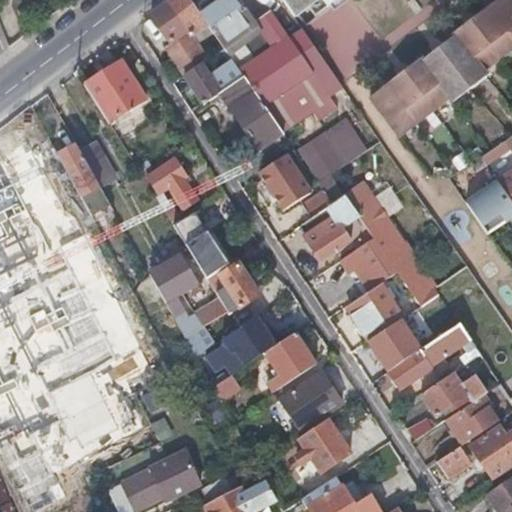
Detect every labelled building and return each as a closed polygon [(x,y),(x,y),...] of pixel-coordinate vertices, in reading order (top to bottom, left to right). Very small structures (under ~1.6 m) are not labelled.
[(189,0),(168,0),(150,14),(169,42),(165,45),(184,75),(201,64),(207,60),(189,34),(201,27),(219,52),(224,49),(196,9),(189,0)] [(311,111),(317,121),(336,108),(286,35),(268,47),(250,21),(235,0),(208,0),(196,9),(224,49),(238,69),(244,78),(261,102),(282,132),(311,111)] [(281,0),(299,25),(314,13),(322,24),(336,13),(341,20),(366,1),(365,0),(281,0)] [(484,75),(511,55),(511,4),(509,0),(505,0),(456,35),(457,37),(423,60),(422,59),(368,96),(396,137),(449,100),(452,105),(487,81),(484,75)] [(268,9),(250,21),(268,47),(286,35),(268,9)] [(286,35),(336,108),(350,99),(299,26),(286,35)] [(121,61),(85,84),(109,122),(145,99),(121,61)] [(201,64),(184,75),(203,105),(222,92),(244,78),(238,69),(215,85),(201,64)] [(229,107),(237,118),(261,102),(244,78),(222,92),(231,105),(229,107)] [(258,149),(282,133),(282,132),(261,102),(237,118),(258,149)] [(323,191),(332,204),(344,196),(348,194),(332,173),(347,162),(324,130),(294,150),(323,191)] [(511,136),(511,135),(505,139),(510,147),(511,149),(511,170),(496,181),(497,182),(511,204),(511,136)] [(484,164),(510,147),(505,139),(479,157),(484,164)] [(96,142),(81,151),(100,185),(115,176),(96,142)] [(56,154),(92,219),(103,213),(100,207),(108,203),(75,144),(56,154)] [(259,173),(268,187),(273,196),(282,209),(311,191),(287,155),(259,173)] [(174,158),(147,175),(159,194),(168,188),(182,209),(197,199),(183,178),(186,176),(174,158)] [(0,277),(17,270),(0,230),(0,222),(28,211),(9,166),(0,169),(0,277)] [(487,233),(511,216),(511,204),(497,182),(466,202),(487,233)] [(273,196),(268,187),(263,191),(268,199),(273,196)] [(302,205),(310,219),(332,204),(323,191),(302,205)] [(402,256),(409,251),(405,245),(404,246),(395,234),(388,224),(382,213),(368,193),(350,205),(358,216),(359,218),(366,229),(372,237),(390,264),(402,256)] [(310,219),(300,225),(305,232),(305,234),(311,244),(309,245),(319,260),(349,240),(334,215),(341,211),(349,223),(357,217),(344,196),(332,204),(310,219)] [(162,207),(173,225),(178,221),(175,217),(177,216),(169,203),(162,207)] [(207,277),(228,264),(220,252),(214,256),(192,222),(196,220),(197,221),(205,216),(199,208),(192,212),(178,221),(173,225),(207,277)] [(349,240),(366,229),(359,218),(358,216),(357,217),(349,223),(341,211),(334,215),(349,240)] [(358,268),(372,288),(396,272),(390,264),(372,237),(341,258),(350,272),(358,268)] [(165,262),(149,271),(186,335),(228,310),(219,297),(194,312),(194,314),(188,317),(176,296),(187,289),(190,294),(200,287),(181,254),(180,254),(177,248),(161,257),(165,262)] [(196,356),(214,344),(212,340),(237,325),(230,313),(259,294),(256,290),(264,286),(256,274),(249,278),(239,263),(231,268),(228,264),(207,277),(219,297),(228,310),(186,335),(185,336),(196,356)] [(420,307),(439,295),(425,274),(406,287),(420,307)] [(347,311),(367,342),(378,335),(402,319),(403,319),(383,287),(347,311)] [(20,292),(9,297),(28,340),(40,335),(20,292)] [(61,356),(82,346),(58,297),(37,307),(61,356)] [(367,342),(386,372),(421,349),(402,319),(378,335),(367,342)] [(226,367),(231,374),(232,374),(265,352),(276,345),(259,320),(242,331),(225,342),(205,355),(216,373),(226,367)] [(462,355),(467,363),(471,360),(480,354),(460,325),(448,331),(436,339),(421,349),(386,372),(398,390),(431,369),(430,366),(466,343),(470,350),(462,355)] [(240,327),(222,338),(225,342),(242,331),(240,327)] [(312,357),(296,332),(276,345),(265,352),(275,368),(268,372),(272,378),(267,381),(273,390),(316,363),(312,357)] [(480,354),(471,360),(483,376),(491,370),(480,354)] [(101,419),(145,397),(127,361),(83,383),(101,419)] [(272,378),(268,372),(263,375),(267,381),(272,378)] [(342,402),(322,372),(288,394),(281,398),(302,429),(342,402)] [(453,372),(420,394),(434,416),(442,411),(444,415),(456,407),(458,410),(480,396),(487,391),(476,375),(461,385),(453,372)] [(210,378),(214,385),(227,377),(224,373),(214,379),(212,376),(210,378)] [(227,377),(214,385),(220,397),(239,385),(232,374),(231,374),(227,377)] [(500,383),(489,390),(501,408),(511,401),(511,400),(511,399),(500,383)] [(0,439),(24,426),(2,384),(0,384),(0,439)] [(480,396),(458,410),(445,419),(462,444),(496,421),(480,396)] [(511,401),(501,408),(499,410),(503,416),(511,410),(511,401)] [(223,405),(211,412),(219,428),(232,421),(223,405)] [(408,429),(414,440),(436,425),(430,417),(427,417),(408,429)] [(350,452),(327,418),(298,437),(305,448),(296,453),(301,462),(311,456),(320,471),(350,452)] [(498,425),(469,445),(491,477),(511,463),(511,430),(505,435),(498,425)] [(443,428),(418,440),(429,460),(453,448),(443,428)] [(0,446),(0,477),(12,474),(9,464),(25,460),(19,440),(0,446)] [(459,446),(436,461),(447,478),(470,463),(459,446)] [(120,481),(134,511),(164,497),(162,495),(170,491),(173,497),(200,484),(184,451),(120,481)] [(231,473),(224,477),(230,489),(238,485),(231,473)] [(224,477),(201,490),(207,502),(230,489),(224,477)] [(511,511),(511,478),(487,495),(497,511),(511,511)] [(325,496),(319,486),(300,498),(305,507),(306,506),(309,511),(381,511),(372,497),(355,506),(343,485),(325,496)] [(252,511),(240,489),(239,487),(204,505),(207,511),(252,511)]
